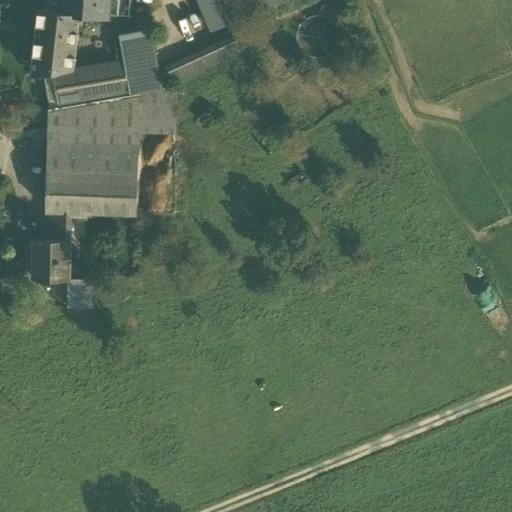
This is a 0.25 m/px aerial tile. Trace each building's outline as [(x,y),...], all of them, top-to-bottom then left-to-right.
[(60,0),(59,10),(59,11),(80,13),(110,16),(111,0),(60,0)] [(225,0),(199,0),(212,30),(234,21),(225,0)] [(225,0),(234,21),(283,0),(225,0)] [(80,13),(59,11),(59,10),(38,8),(31,74),(33,74),(53,71),(74,67),(75,67),(80,13)] [(151,28),(120,33),(131,92),(161,86),(159,75),(151,28)] [(123,58),(75,67),(74,67),(53,71),(59,106),(131,94),(131,92),(120,33),(119,33),(123,58)] [(237,39),(159,75),(161,86),(162,88),(243,51),(237,39)] [(141,93),(48,108),(46,210),(49,210),(71,211),(137,213),(141,93)] [(71,211),(49,210),(48,238),(70,238),(71,211)] [(48,238),(34,237),(34,278),(68,279),(70,278),(71,238),(70,238),(48,238)] [(70,278),(68,279),(68,307),(94,308),(94,279),(70,278)] [(507,359),(511,356),(511,323),(491,286),(473,296),(507,359)]
